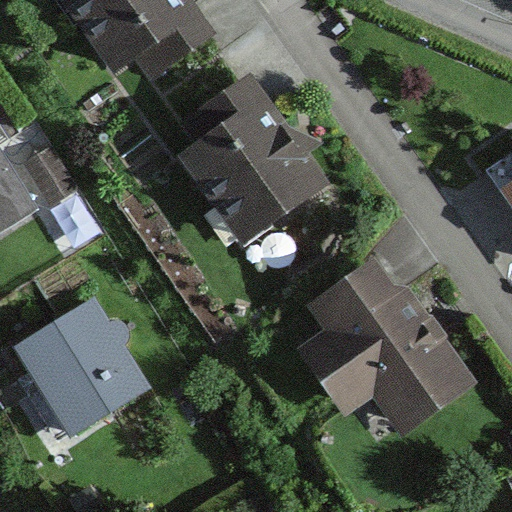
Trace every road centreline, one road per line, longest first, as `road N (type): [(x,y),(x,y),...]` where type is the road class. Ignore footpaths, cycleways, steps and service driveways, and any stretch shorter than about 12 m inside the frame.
road 1 (residential): [(511,321),(280,0)]
road 2 (residential): [(400,0),(511,49)]
